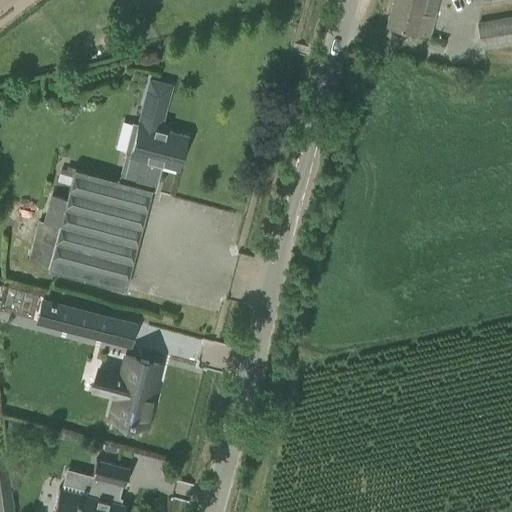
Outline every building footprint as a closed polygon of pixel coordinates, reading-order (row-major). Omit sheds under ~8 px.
[(392,0),(386,24),(406,29),(416,32),(429,35),(434,15),(438,0),(392,0)] [(511,16),(478,22),(482,46),(511,41),(511,16)] [(139,119),(130,153),(142,157),(178,166),(187,135),(158,128),(159,124),(170,84),(150,79),(139,119)] [(63,169),(60,183),(69,186),(74,168),(69,166),(68,170),(63,169)] [(49,262),(47,268),(125,288),(151,188),(74,168),(69,186),(59,225),(38,220),(29,257),(49,262)] [(55,325),(55,326),(107,340),(107,339),(106,338),(111,317),(112,318),(112,316),(61,303),(61,304),(60,304),(61,305),(56,326),(55,325)] [(113,371),(107,392),(115,394),(110,415),(146,424),(152,401),(149,401),(158,364),(125,355),(120,373),(113,371)] [(53,383),(56,372),(30,365),(25,384),(17,382),(10,407),(56,419),(65,386),(53,383)] [(9,419),(6,431),(18,434),(21,422),(9,419)] [(119,496),(122,483),(125,483),(129,467),(96,459),(87,494),(59,487),(52,511),(122,511),(124,504),(116,502),(118,496),(119,496)] [(13,511),(9,484),(0,485),(0,511),(13,511)]
